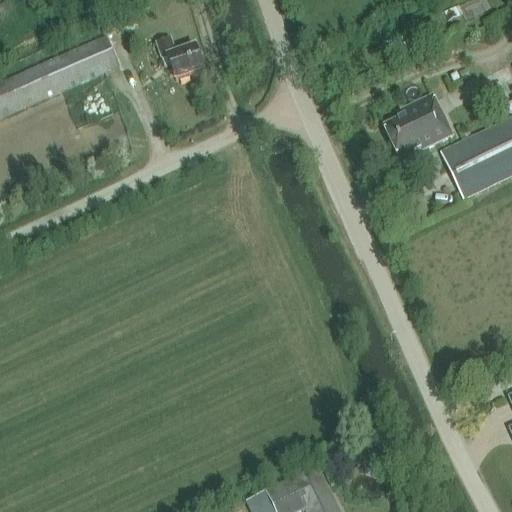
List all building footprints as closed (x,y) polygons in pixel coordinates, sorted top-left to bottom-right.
[(468,18),(488,13),(484,0),(480,0),(465,4),(468,18)] [(0,120),(118,68),(105,39),(123,32),(118,20),(99,27),(104,38),(0,84),(0,120)] [(190,80),(189,78),(204,73),(195,48),(175,55),(170,40),(156,44),(162,61),(167,59),(176,83),(179,81),(180,84),(190,80)] [(511,119),(511,96),(505,83),(486,92),(502,124),(511,119)] [(401,120),(383,129),(399,163),(412,157),(419,172),(433,165),(427,152),(453,139),(432,96),(397,114),(401,120)] [(463,201),(511,176),(511,121),(441,157),(463,201)] [(340,511),(319,468),(290,483),(291,485),(267,497),(266,495),(246,504),(249,511),(340,511)]
